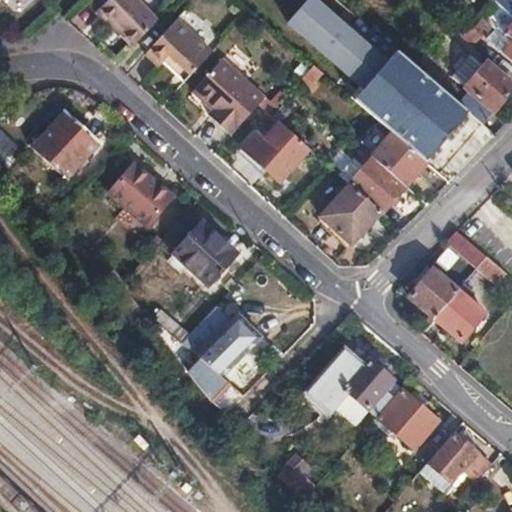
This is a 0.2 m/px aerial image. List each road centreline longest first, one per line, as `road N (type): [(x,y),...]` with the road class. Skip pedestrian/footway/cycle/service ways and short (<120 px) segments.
road 1 (residential): [(0,71),(62,66),(95,73),(358,304)]
road 2 (residential): [(511,145),(358,304)]
road 3 (residential): [(358,304),(511,434)]
